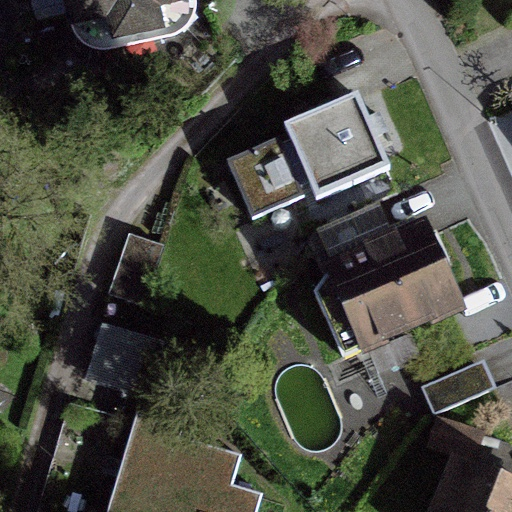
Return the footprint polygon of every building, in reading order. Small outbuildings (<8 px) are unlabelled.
[(62,0),(67,24),(112,42),(156,33),(188,0),(62,0)] [(363,125),(354,103),(284,133),(290,147),(279,151),(276,144),(225,166),(249,223),(300,201),(297,194),(308,189),(314,202),(383,172),(373,148),(369,139),(382,133),(376,119),(363,125)] [(322,288),(313,300),(341,362),(451,313),(433,272),(445,267),(432,237),(420,242),(417,236),(394,246),(392,242),(372,250),(368,242),(388,233),(375,205),(313,233),(304,246),(322,288)] [(155,248),(129,239),(109,299),(135,308),(155,248)] [(485,395),(473,367),(418,392),(430,419),(485,395)] [(434,424),(426,449),(469,462),(477,439),(434,424)] [(511,511),(511,496),(456,474),(440,511),(511,511)]
